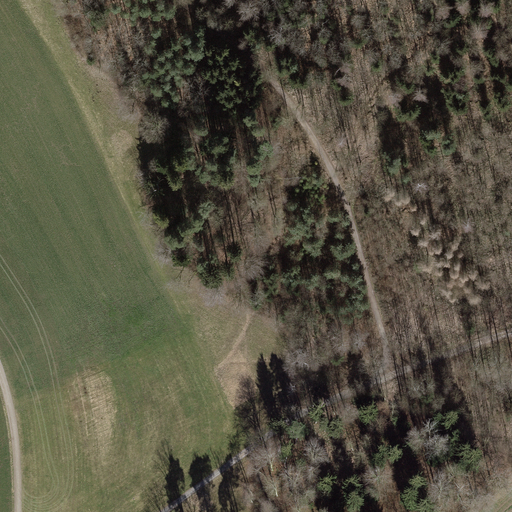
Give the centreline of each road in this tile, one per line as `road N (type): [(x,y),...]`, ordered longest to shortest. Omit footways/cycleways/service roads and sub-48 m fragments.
road 1 (track): [(393,373),(352,225),(319,149),(246,52),(173,0)]
road 2 (track): [(163,511),(289,419),(511,330)]
road 3 (track): [(0,372),(19,511)]
